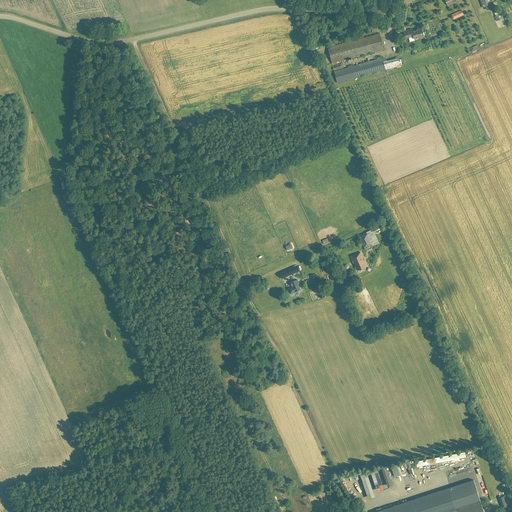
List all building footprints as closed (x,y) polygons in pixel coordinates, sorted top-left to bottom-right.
[(494,12),(496,16),(495,17),(496,21),(503,18),(499,9),(497,9),(495,9),(496,11),(494,12)] [(461,10),(451,15),(454,20),(464,15),(461,10)] [(370,25),(371,27),(367,27),(369,33),(372,32),(379,30),(377,25),(376,25),(376,23),(370,25)] [(404,31),(405,38),(413,36),(414,39),(424,37),(421,26),(417,27),(418,29),(413,31),(412,29),(404,31)] [(384,49),(380,34),(328,48),(332,63),(384,49)] [(468,49),(470,55),(479,50),(477,45),(468,49)] [(384,61),(386,69),(400,65),(398,57),(384,61)] [(385,70),(382,58),(359,64),(362,76),(385,70)] [(358,74),(361,73),(359,67),(356,68),(356,66),(338,70),(341,79),(358,75),(358,74)] [(379,243),(374,233),(372,230),(359,236),(365,249),(379,243)] [(363,266),(365,265),(363,259),(363,258),(361,252),(351,257),(354,264),(356,269),(358,268),(359,271),(365,269),(363,266)] [(282,279),(296,272),(300,271),(297,265),(294,266),(279,273),(282,279)] [(290,283),(292,287),(288,289),(290,294),(300,289),(298,284),(299,284),(297,280),(290,283)] [(396,477),(404,474),(405,477),(410,476),(409,473),(404,474),(402,469),(399,470),(400,473),(395,474),(396,477)] [(366,489),(387,483),(385,476),(364,482),(366,489)] [(483,511),(473,480),(449,488),(376,511),(483,511)] [(511,511),(511,506),(508,495),(499,498),(504,511),(511,511)]
